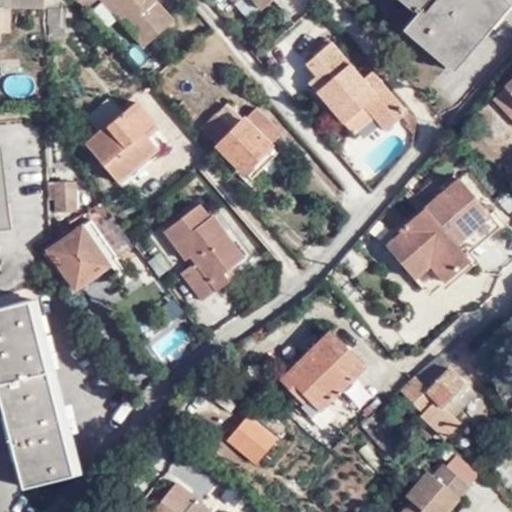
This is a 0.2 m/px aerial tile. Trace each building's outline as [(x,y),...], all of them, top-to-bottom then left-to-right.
[(33,0),(33,7),(47,8),(47,0),(33,0)] [(50,0),(53,10),(68,11),(64,0),(50,0)] [(156,0),(73,0),(75,2),(78,0),(84,8),(93,0),(106,0),(143,44),(173,19),(156,0)] [(236,0),(252,0),(260,8),(270,0),(236,0)] [(408,36),(446,69),(503,2),(500,0),(402,0),(416,12),(408,20),(416,27),(408,36)] [(68,11),(53,10),(52,43),(67,43),(68,11)] [(317,45),(321,49),(329,43),(326,38),(317,45)] [(363,106),(372,117),(383,130),(400,117),(406,123),(404,125),(413,136),(414,120),(407,111),(405,113),(370,72),(361,79),(329,43),(321,49),(305,62),(315,75),(307,82),(343,123),(363,106)] [(511,119),(511,83),(494,100),(511,119)] [(85,143),(116,181),(155,148),(139,128),(149,119),(134,102),(85,143)] [(200,131),(217,148),(241,121),(225,105),(200,131)] [(353,134),(372,117),(363,106),(343,123),(353,134)] [(253,109),(242,121),(269,147),(280,135),(253,109)] [(269,147),(242,121),(241,121),(217,148),(243,174),(269,147)] [(276,154),(269,147),(243,174),(250,181),(276,154)] [(456,170),(419,203),(423,208),(456,180),(487,215),(491,211),(456,170)] [(456,180),(423,208),(456,245),(470,232),(481,243),(502,224),(491,211),(487,215),(456,180)] [(56,213),(76,213),(75,183),(56,183),(56,213)] [(185,270),(206,297),(230,278),(224,271),(244,255),(213,214),(209,217),(197,201),(162,229),(183,258),(188,254),(195,262),(185,270)] [(444,284),(470,262),(466,257),(456,245),(423,208),(397,232),(400,235),(383,248),(404,271),(421,258),(428,266),(444,284)] [(90,220),(82,227),(110,265),(119,258),(90,220)] [(109,266),(110,265),(82,227),(50,251),(54,258),(69,278),(77,289),(109,266)] [(466,257),(481,243),(470,232),(456,245),(466,257)] [(64,282),(69,278),(54,258),(49,262),(64,282)] [(412,280),(428,266),(421,258),(404,271),(412,280)] [(444,284),(428,266),(412,280),(426,297),(444,284)] [(24,489),(77,476),(33,303),(0,310),(0,394),(6,419),(0,420),(0,421),(9,461),(16,459),(24,489)] [(115,347),(102,328),(91,314),(85,319),(109,353),(115,347)] [(274,386),(309,421),(363,366),(328,332),(274,386)] [(453,365),(441,352),(426,365),(439,379),(450,368),(453,365)] [(415,374),(403,385),(403,389),(424,410),(421,413),(433,424),(445,436),(463,420),(457,413),(478,391),(453,365),(450,368),(465,382),(455,394),(458,398),(448,410),(414,381),(428,369),(425,367),(415,374)] [(439,379),(428,369),(414,381),(448,410),(458,398),(455,394),(465,382),(450,368),(439,379)] [(395,468),(396,468),(411,451),(376,408),(359,423),(370,437),(395,468)] [(441,511),(469,479),(444,457),(433,469),(427,465),(406,490),(412,494),(396,511),(441,511)] [(213,511),(178,481),(152,511),(213,511)]
